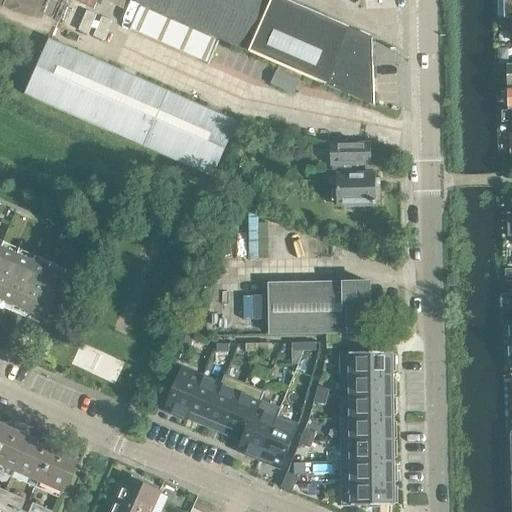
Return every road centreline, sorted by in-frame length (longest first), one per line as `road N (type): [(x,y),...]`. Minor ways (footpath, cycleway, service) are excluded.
road 1 (unclassified): [(440,511),(427,0)]
road 2 (residential): [(289,511),(0,392)]
